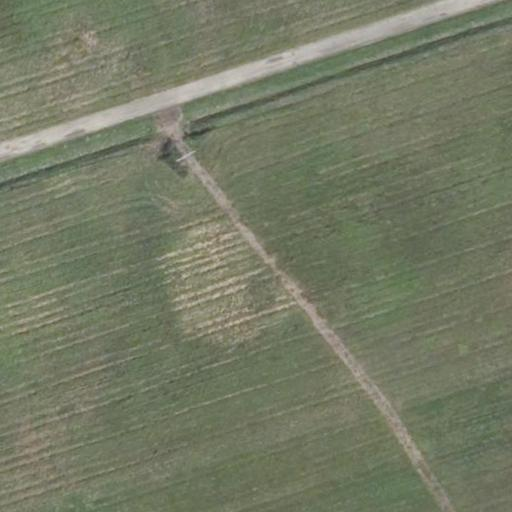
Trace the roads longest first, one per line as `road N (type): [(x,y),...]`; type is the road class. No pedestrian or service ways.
road 1 (track): [(154,104),(394,421),(448,511)]
road 2 (track): [(478,0),(0,155)]
